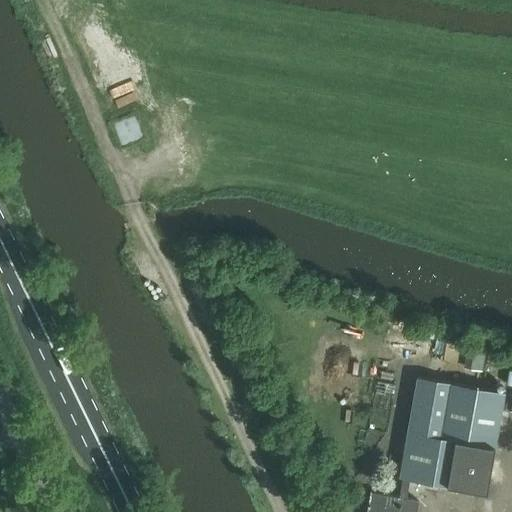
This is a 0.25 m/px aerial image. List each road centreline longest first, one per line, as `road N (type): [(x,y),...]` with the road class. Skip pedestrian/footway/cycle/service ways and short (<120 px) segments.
road 1 (unclassified): [(133,206),(280,511)]
road 2 (primary): [(134,511),(0,235)]
road 3 (unclassified): [(59,511),(0,391)]
